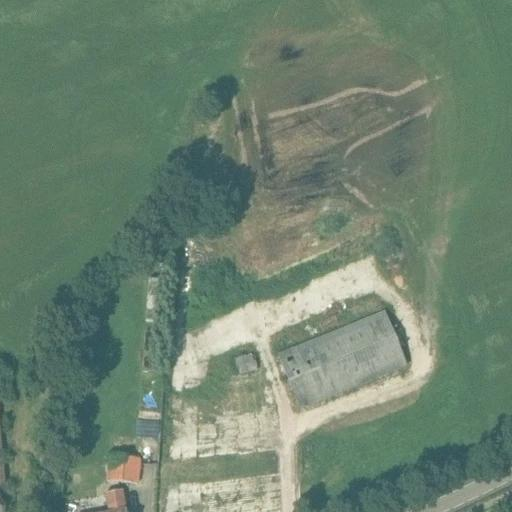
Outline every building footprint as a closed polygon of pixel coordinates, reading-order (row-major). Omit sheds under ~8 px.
[(326,337),(278,357),(299,410),(405,367),(384,314),(326,337)] [(253,356),(234,360),(238,376),(256,372),(253,356)] [(171,423),(172,446),(219,444),(218,420),(171,423)] [(109,457),(106,482),(137,485),(139,460),(109,457)] [(107,511),(125,511),(122,491),(104,494),(107,511)] [(174,497),(173,511),(198,511),(199,497),(174,497)]
